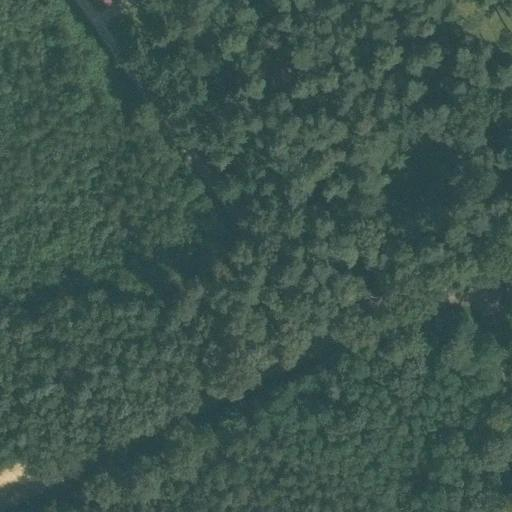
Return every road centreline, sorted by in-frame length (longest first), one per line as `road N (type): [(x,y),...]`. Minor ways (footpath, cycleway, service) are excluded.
road 1 (track): [(326,346),(0,507)]
road 2 (track): [(493,266),(326,346)]
road 3 (unknown): [(501,336),(495,368),(511,494)]
road 4 (unclassified): [(511,413),(493,266)]
